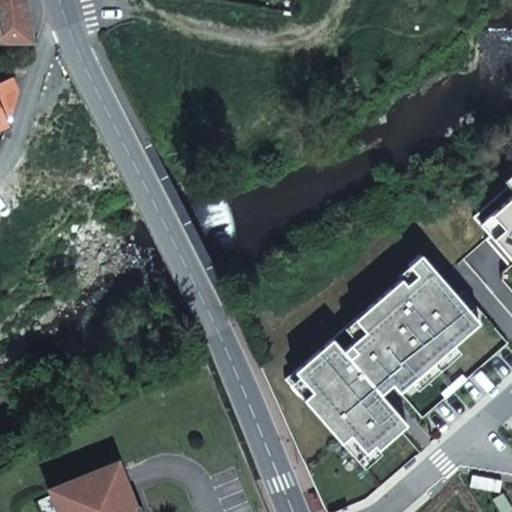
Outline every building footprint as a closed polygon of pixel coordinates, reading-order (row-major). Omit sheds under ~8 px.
[(0,0),(0,42),(35,42),(29,1),(28,0),(0,0)] [(8,79),(0,83),(0,130),(5,128),(16,91),(8,79)] [(57,168),(81,212),(120,183),(79,103),(36,128),(57,168)] [(10,204),(44,239),(81,212),(57,168),(10,204)] [(507,187),(475,214),(481,220),(493,209),(511,192),(507,187)] [(511,192),(493,209),(505,222),(492,234),(511,255),(511,192)] [(493,209),(481,220),(492,234),(505,222),(493,209)] [(302,375),(293,383),(343,441),(350,434),(366,452),(375,444),(379,448),(408,424),(389,401),(412,381),(455,344),(481,322),(423,254),(411,264),(420,275),(409,284),(402,275),(354,315),(361,323),(352,331),(338,342),(332,335),(295,366),(302,375)] [(402,275),(409,284),(420,275),(411,264),(400,273),(402,275)] [(361,323),(354,315),(346,323),(352,331),(361,323)] [(419,389),(462,352),(455,344),(412,381),(419,389)] [(295,366),(286,374),(293,383),(302,375),(295,366)] [(350,434),(343,441),(365,467),(382,452),(379,448),(375,444),(366,452),(350,434)] [(134,511),(119,470),(61,493),(68,511),(134,511)] [(511,506),(503,493),(493,499),(500,511),(509,511),(511,510),(511,506)]
